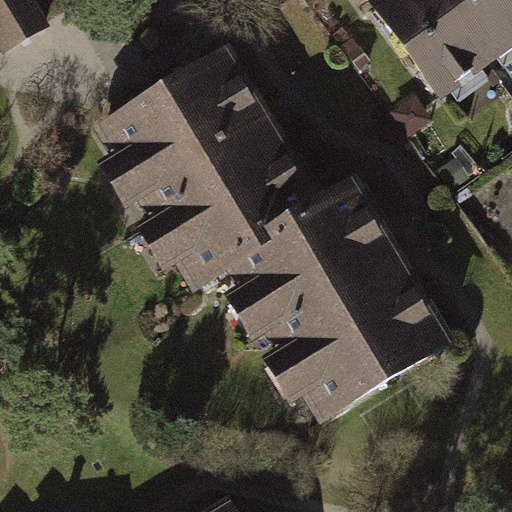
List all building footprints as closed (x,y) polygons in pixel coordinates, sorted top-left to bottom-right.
[(0,0),(0,43),(6,53),(53,26),(37,0),(0,0)] [(490,124),(511,107),(511,55),(470,0),(444,0),(414,24),(490,124)] [(511,0),(470,0),(511,55),(511,0)] [(207,308),(241,288),(342,226),(248,72),(113,154),(207,308)] [(372,208),(342,226),(241,288),(341,452),(473,372),(372,208)]
